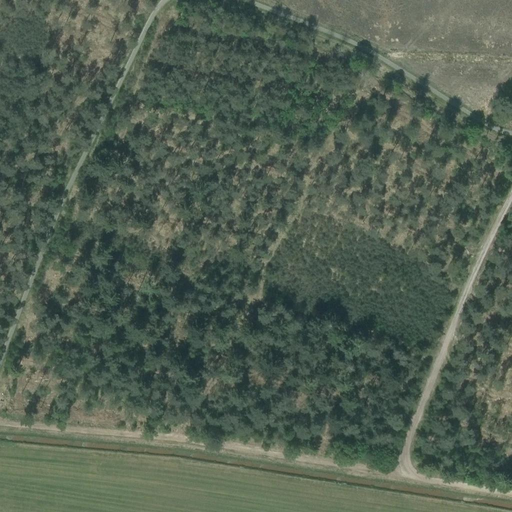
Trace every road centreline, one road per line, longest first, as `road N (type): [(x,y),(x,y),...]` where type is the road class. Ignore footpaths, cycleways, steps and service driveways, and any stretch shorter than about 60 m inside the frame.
road 1 (track): [(416,481),(186,444),(0,428)]
road 2 (track): [(511,495),(416,481),(405,458),(511,199)]
road 3 (track): [(0,351),(124,76),(170,0)]
road 4 (track): [(511,151),(215,0)]
